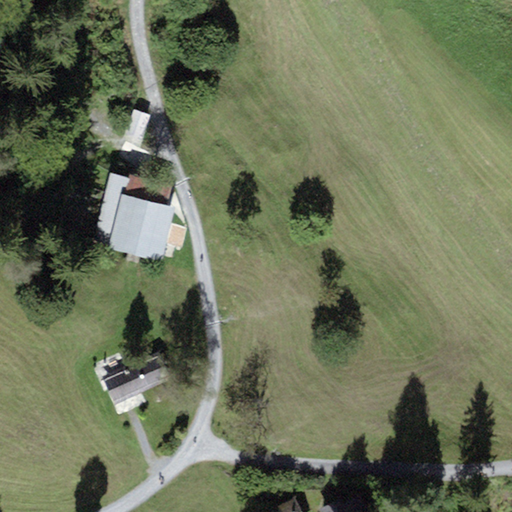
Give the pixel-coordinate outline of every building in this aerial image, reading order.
[(92,225),(116,232),(127,194),(131,180),(109,173),(92,225)] [(168,265),(183,210),(127,194),(116,232),(110,249),(168,265)] [(96,364),(115,409),(172,385),(154,340),(96,364)] [(307,511),(299,495),(267,511),(307,511)] [(365,511),(354,497),(333,511),(365,511)]
